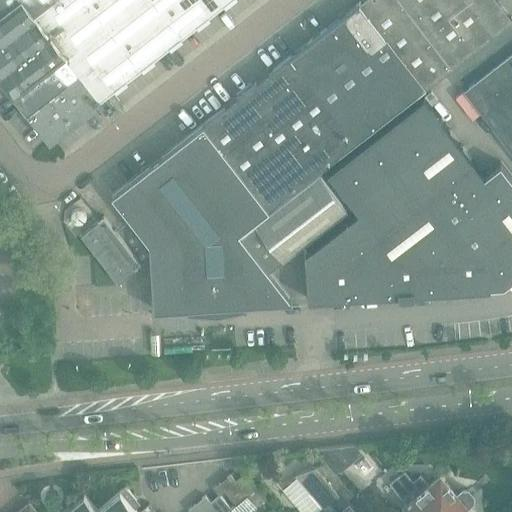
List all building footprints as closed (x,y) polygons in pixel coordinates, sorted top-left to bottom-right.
[(0,0),(0,78),(11,92),(63,51),(101,98),(225,1),(224,1),(225,0),(0,0)] [(360,0),(358,3),(424,88),(425,88),(511,20),(511,18),(497,0),(360,0)] [(358,3),(325,29),(390,113),(424,88),(358,3)] [(325,29),(255,83),(321,167),(390,113),(325,29)] [(511,50),(464,88),(511,151),(511,150),(511,50)] [(63,51),(11,92),(50,142),(103,101),(101,98),(63,51)] [(255,83),(203,124),(268,207),(321,167),(255,83)] [(471,287),(500,286),(511,276),(511,177),(499,161),(483,173),(424,96),(326,170),(356,209),(301,250),(304,298),(394,293),(394,291),(410,290),(410,292),(471,289),(471,287)] [(174,147),(111,195),(128,217),(146,240),(149,280),(150,294),(151,309),(290,300),(290,299),(267,269),(241,233),(238,230),(256,217),(268,207),(203,124),(174,147)] [(262,217),(255,223),(282,258),(335,217),(347,208),(320,173),(262,217)] [(117,281),(139,264),(102,216),(80,233),(117,281)] [(33,281),(44,273),(18,240),(7,248),(33,281)] [(354,444),(315,449),(327,462),(333,470),(336,473),(339,470),(340,472),(362,453),(355,444),(354,444)] [(336,473),(333,470),(327,462),(296,473),(295,474),(322,506),(315,511),(353,511),(351,508),(339,494),(347,487),(336,473)] [(405,471),(391,482),(407,502),(405,504),(411,511),(464,511),(469,509),(466,506),(472,501),(473,495),(468,489),(462,488),(456,493),(440,474),(428,483),(420,474),(412,480),(405,471)] [(255,506),(265,498),(243,472),(235,479),(234,480),(247,495),(246,496),(255,506)] [(230,473),(218,484),(223,490),(236,505),(246,496),(247,495),(234,480),(235,479),(230,473)] [(97,510),(95,511),(96,511),(136,511),(130,504),(136,499),(125,487),(97,510)] [(83,494),(62,511),(96,511),(95,511),(97,510),(83,494)] [(233,511),(231,509),(218,494),(209,501),(204,495),(202,496),(216,511),(233,511)] [(216,511),(202,496),(192,505),(197,511),(216,511)] [(36,511),(29,503),(17,511),(36,511)]
